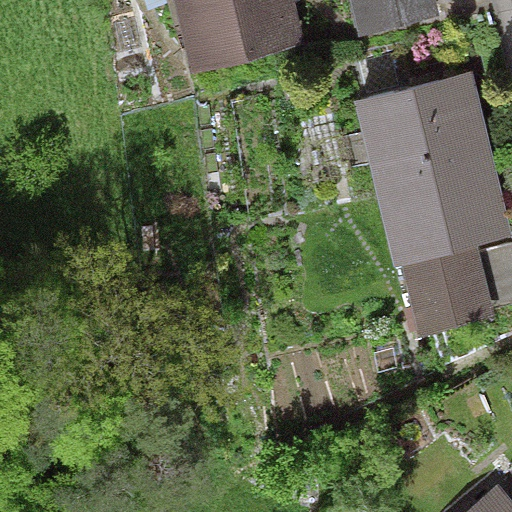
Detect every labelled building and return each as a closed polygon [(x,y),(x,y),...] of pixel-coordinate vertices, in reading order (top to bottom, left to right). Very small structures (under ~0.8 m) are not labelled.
[(179,0),(195,65),(291,42),(281,0),(179,0)] [(358,0),(365,27),(429,13),(425,0),(358,0)] [(404,257),(502,234),(465,77),(357,103),(379,196),(389,194),(404,257)] [(407,271),(422,329),(482,314),(468,256),(407,271)] [(510,511),(491,490),(465,511),(510,511)]
